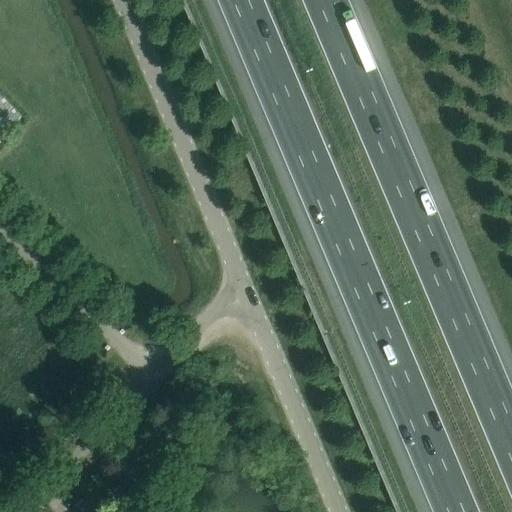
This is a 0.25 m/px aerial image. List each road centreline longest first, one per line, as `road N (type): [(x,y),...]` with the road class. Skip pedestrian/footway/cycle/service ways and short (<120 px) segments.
road 1 (motorway): [(239,0),(455,511)]
road 2 (motorway): [(511,437),(327,0)]
road 3 (unclassified): [(25,511),(241,281)]
road 4 (unclassified): [(241,281),(120,0)]
road 5 (unclassified): [(338,511),(241,281)]
road 6 (unknown): [(158,369),(0,219)]
